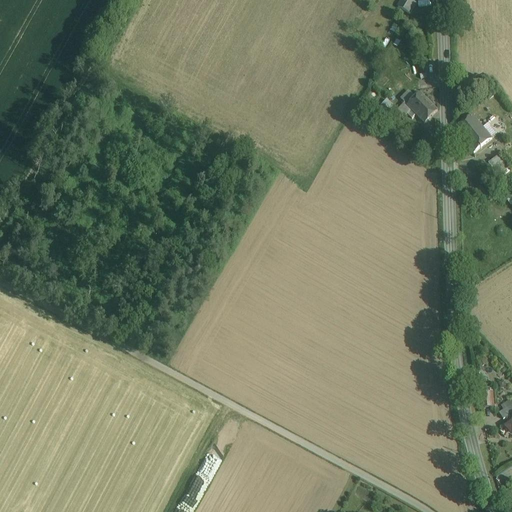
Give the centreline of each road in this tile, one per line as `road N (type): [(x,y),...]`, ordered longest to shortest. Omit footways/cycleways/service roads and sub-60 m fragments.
road 1 (secondary): [(493,511),(456,351),(444,0)]
road 2 (unclassified): [(0,281),(427,511)]
road 3 (track): [(0,228),(128,0)]
